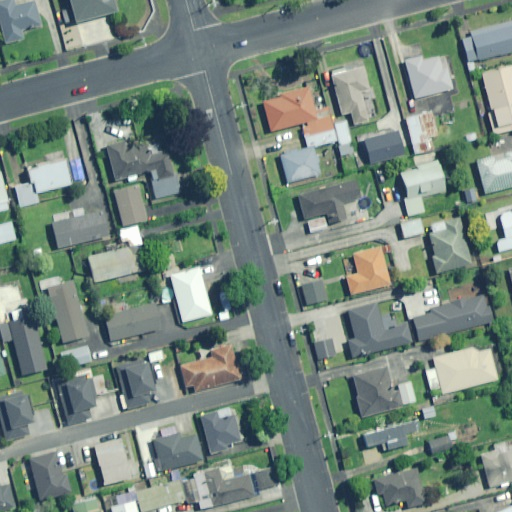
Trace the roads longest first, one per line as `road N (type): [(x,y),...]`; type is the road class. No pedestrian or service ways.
road 1 (residential): [(322,511),(200,52)]
road 2 (residential): [(409,0),(200,52)]
road 3 (residential): [(200,52),(0,105)]
